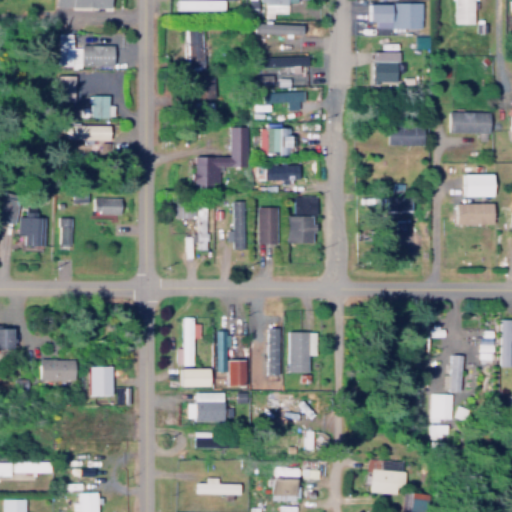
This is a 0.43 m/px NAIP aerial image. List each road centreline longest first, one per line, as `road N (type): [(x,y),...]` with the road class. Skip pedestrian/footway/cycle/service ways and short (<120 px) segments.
road 1 (residential): [(145,511),(147,0)]
road 2 (residential): [(511,285),(145,283)]
road 3 (residential): [(335,283),(340,0)]
road 4 (residential): [(337,511),(335,283)]
road 5 (residential): [(145,283),(0,283)]
